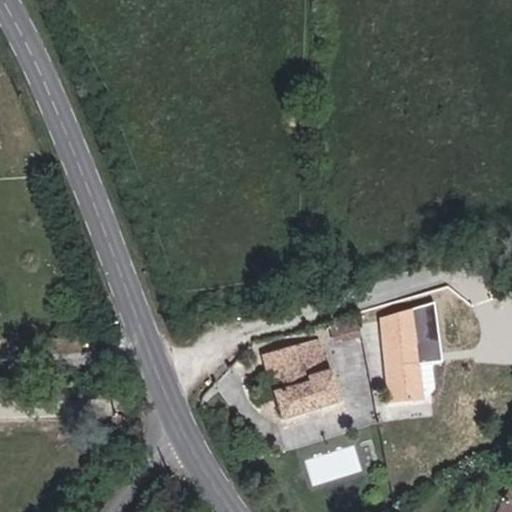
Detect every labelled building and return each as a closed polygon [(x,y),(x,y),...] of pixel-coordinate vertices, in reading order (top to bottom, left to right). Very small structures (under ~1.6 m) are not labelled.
[(438,341),(435,315),(428,316),(415,320),(417,342),(438,341)] [(390,403),(423,400),(417,342),(415,320),(382,329),(390,403)] [(362,321),(335,323),(336,338),(364,336),(362,321)] [(219,334),(216,322),(204,326),(207,337),(219,334)] [(282,420),(340,404),(331,371),(327,372),(318,340),(264,355),(282,420)] [(511,511),(511,484),(496,511),(511,511)]
